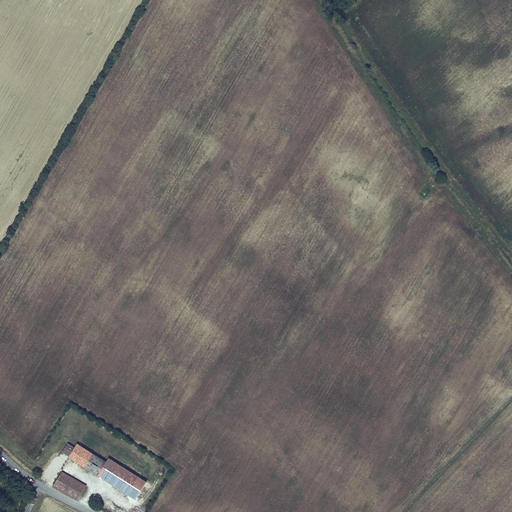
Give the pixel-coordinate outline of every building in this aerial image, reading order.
[(69,456),(74,448),(67,444),(63,452),(69,456)] [(85,467),(92,454),(77,444),(74,448),(69,456),(69,457),(85,467)] [(98,475),(106,462),(92,454),(85,467),(98,475)] [(106,462),(98,475),(107,481),(127,494),(138,477),(109,458),(106,462)] [(60,472),(53,486),(78,500),(85,485),(60,472)] [(135,499),(146,482),(138,477),(127,494),(135,499)]
